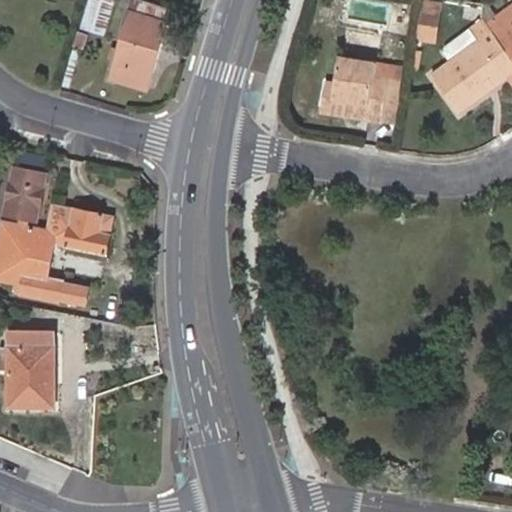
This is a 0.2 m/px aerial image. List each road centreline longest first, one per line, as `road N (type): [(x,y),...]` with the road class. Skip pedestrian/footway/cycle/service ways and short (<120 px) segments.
road 1 (tertiary): [(194,140),(184,300),(228,508)]
road 2 (tertiary): [(268,503),(222,311),(215,235),(222,143)]
road 3 (residential): [(511,154),(473,171),(424,176),(222,143)]
road 4 (residential): [(194,140),(37,103),(0,71)]
road 5 (tertiary): [(222,143),(260,0)]
road 6 (residential): [(268,503),(317,496),(413,511)]
road 7 (tertiary): [(231,0),(194,140)]
